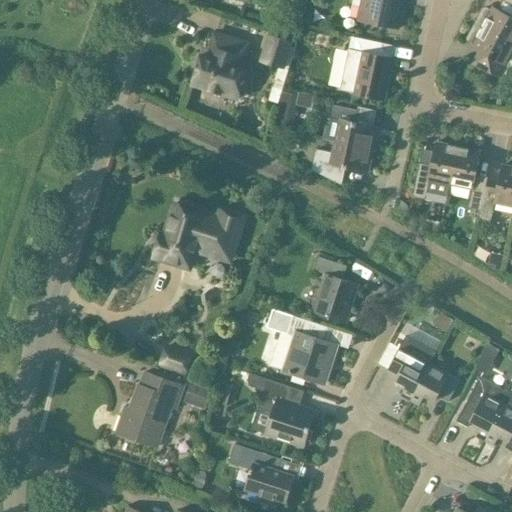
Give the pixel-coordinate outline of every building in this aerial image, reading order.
[(357,19),(399,28),(404,4),(395,2),(395,0),(353,0),(352,4),(360,6),(357,19)] [(511,17),(494,8),(492,10),(487,8),(483,9),(475,23),(511,42),(511,17)] [(511,82),(511,68),(506,65),(511,54),(511,42),(475,23),(468,38),(469,42),(474,44),(472,47),(498,61),(492,72),(511,82)] [(248,69),(242,67),(249,44),(216,33),(208,57),(202,55),(192,84),(239,99),(248,69)] [(262,61),(284,68),(292,43),(270,36),(262,61)] [(384,100),(393,59),(377,55),(379,43),(352,38),(349,51),(341,89),(354,92),(353,94),(384,100)] [(338,129),(335,142),(373,150),(378,127),(355,122),(357,110),(335,106),(330,128),(338,129)] [(317,150),(312,170),(342,185),(345,167),(369,172),(373,150),(335,142),(333,153),(317,150)] [(448,196),(450,185),(459,147),(437,142),(426,190),(414,187),(412,196),(424,199),(426,191),(448,196)] [(481,152),(459,147),(450,185),(472,190),(468,208),(481,211),(485,191),(487,183),(475,180),(481,152)] [(511,167),(503,165),(496,194),(485,191),(481,211),(479,219),(491,222),(495,204),(511,207),(511,167)] [(197,247),(232,259),(245,218),(221,210),(219,216),(177,203),(166,235),(161,233),(154,256),(190,267),(197,247)] [(315,270),(325,273),(330,260),(320,257),(315,270)] [(344,323),(356,285),(328,275),(315,314),(344,323)] [(287,335),(295,338),(284,372),(324,386),(337,346),(321,341),(326,328),(293,317),(287,335)] [(401,399),(410,404),(430,367),(429,367),(436,352),(406,336),(399,350),(387,373),(398,379),(396,384),(406,390),(401,399)] [(159,367),(189,377),(196,354),(166,344),(159,367)] [(500,350),(489,344),(476,369),(487,374),(500,350)] [(424,399),(434,405),(438,400),(448,405),(459,383),(430,367),(410,404),(419,409),(424,399)] [(172,406),(176,408),(185,384),(145,371),(140,384),(139,383),(128,415),(123,413),(116,431),(158,446),(172,406)] [(291,389),(267,380),(260,403),(275,408),(268,429),(280,434),(278,440),(303,449),(315,413),(286,404),(291,389)] [(475,439),(485,444),(509,398),(490,388),(490,387),(478,381),(456,425),(467,431),(471,425),(480,430),(475,439)] [(191,383),(184,402),(205,409),(212,389),(191,383)] [(511,399),(509,398),(485,444),(493,448),(498,439),(508,444),(504,451),(511,454),(511,399)] [(278,473),(281,461),(257,453),(234,446),(229,462),(252,469),(245,491),(285,506),(293,479),(278,473)]
